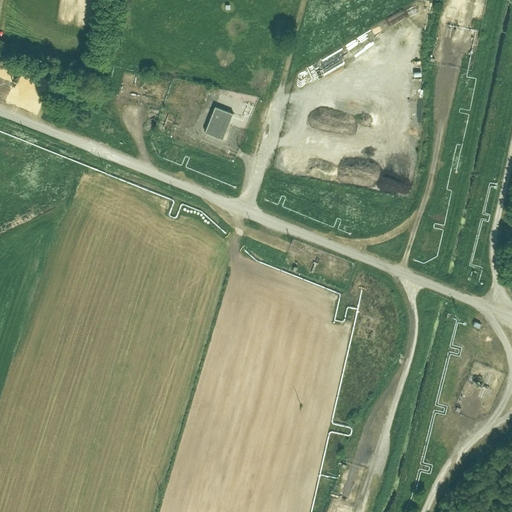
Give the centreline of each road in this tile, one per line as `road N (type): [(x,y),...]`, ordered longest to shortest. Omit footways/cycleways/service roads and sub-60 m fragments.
road 1 (unclassified): [(511,312),(0,106)]
road 2 (track): [(430,511),(449,466),(511,416)]
